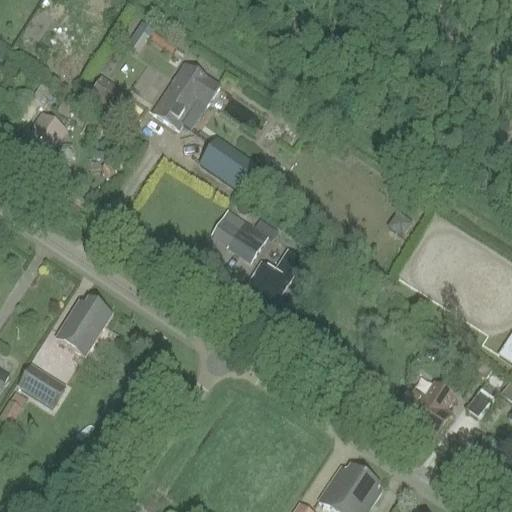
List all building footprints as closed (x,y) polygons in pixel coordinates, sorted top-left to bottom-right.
[(154,36),(141,27),(125,51),(139,60),(154,36)] [(171,85),(150,116),(176,133),(195,103),(208,112),(221,91),(186,69),(174,87),(171,85)] [(118,120),(130,100),(91,76),(79,96),(118,120)] [(37,111),(48,93),(39,87),(28,105),(37,111)] [(52,173),(56,167),(46,160),(64,132),(40,116),(13,157),(18,161),(14,168),(46,189),(55,175),(52,173)] [(235,198),(254,171),(214,144),(196,171),(235,198)] [(249,268),(267,241),(226,214),(210,240),(227,251),(225,253),(249,268)] [(412,227),(396,216),(385,231),(401,242),(412,227)] [(260,267),(232,310),(261,329),(301,266),(286,256),(273,276),(260,267)] [(78,307),(54,344),(83,363),(110,320),(87,305),(83,311),(78,307)] [(511,339),(499,359),(511,367),(511,339)] [(51,411),(63,393),(28,371),(16,389),(51,411)] [(450,421),(443,417),(454,400),(434,387),(424,402),(411,393),(393,421),(433,447),(450,421)] [(478,393),(462,415),(477,426),(490,409),(498,415),(502,410),(494,404),(493,405),(478,393)] [(13,429),(25,410),(13,402),(1,421),(13,429)] [(344,511),(358,489),(364,480),(350,470),(347,476),(341,472),(318,508),(324,511),(344,511)] [(358,489),(344,511),(370,511),(380,498),(376,495),(379,489),(364,480),(358,489)]
